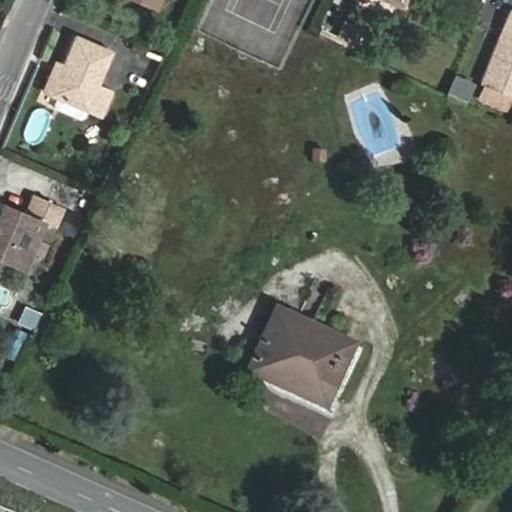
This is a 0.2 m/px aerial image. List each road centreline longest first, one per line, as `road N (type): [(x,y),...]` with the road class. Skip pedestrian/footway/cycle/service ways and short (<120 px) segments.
road 1 (unknown): [(385,511),(366,436),(372,315),(360,291),(336,274),(283,285)]
road 2 (secondary): [(0,458),(118,511)]
